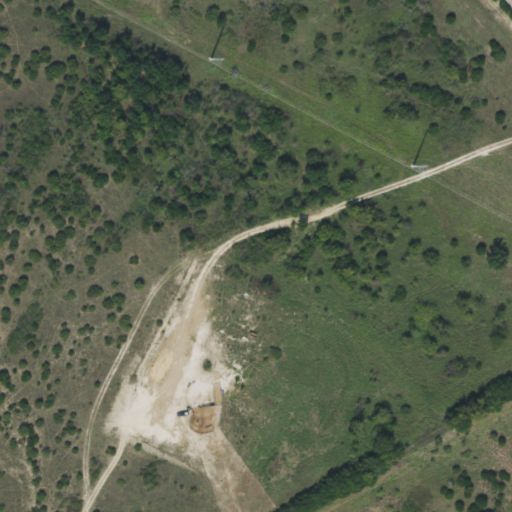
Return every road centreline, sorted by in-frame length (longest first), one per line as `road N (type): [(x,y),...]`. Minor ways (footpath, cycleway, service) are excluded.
road 1 (residential): [(148,511),(314,225)]
road 2 (residential): [(511,147),(335,209),(314,225)]
